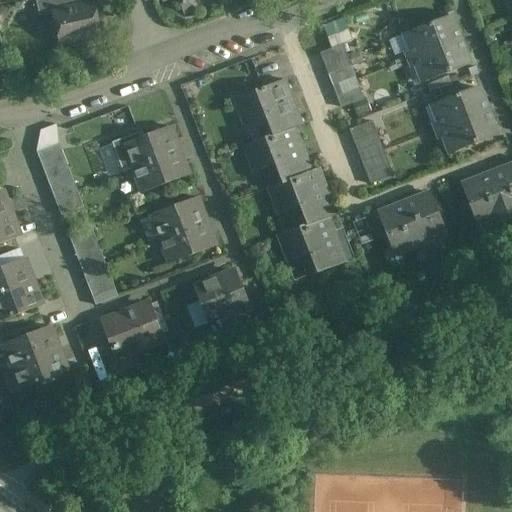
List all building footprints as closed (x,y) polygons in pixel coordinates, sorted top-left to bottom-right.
[(76,0),(35,0),(39,17),(53,14),(53,13),(78,7),(76,0)] [(78,7),(53,13),(53,14),(54,19),(50,22),(54,38),(59,40),(60,46),(100,37),(93,4),(78,7)] [(449,17),(405,34),(412,50),(403,54),(406,62),(459,42),(449,17)] [(348,30),(327,39),(331,50),(342,46),(352,42),(348,30)] [(459,42),(406,62),(409,69),(418,66),(424,83),(468,66),(459,42)] [(331,50),(320,54),(324,66),(347,57),(342,46),(331,50)] [(347,57),(324,66),(328,76),(351,67),(347,57)] [(351,67),(328,76),(332,87),(355,78),(351,67)] [(355,78),(332,87),(336,97),(359,89),(355,78)] [(285,81),(233,101),(242,123),(268,112),(277,134),(277,135),(295,128),(295,129),(302,126),(285,81)] [(476,88),(433,105),(439,121),(442,129),(486,113),(476,88)] [(359,89),(336,97),(341,108),(363,100),(359,89)] [(486,113),(442,129),(445,137),(451,154),(495,137),(486,113)] [(439,121),(430,125),(434,133),(442,129),(439,121)] [(372,122),(349,131),(354,142),(376,133),(372,122)] [(170,127),(142,138),(140,133),(111,144),(112,146),(113,145),(123,172),(123,173),(133,170),(175,153),(171,143),(176,141),(170,127)] [(295,128),(277,135),(277,134),(243,148),(251,170),(278,160),(287,182),(287,183),(312,173),(295,129),(295,128)] [(442,129),(434,133),(437,141),(445,137),(442,129)] [(376,133),(354,142),(358,153),(380,144),(376,133)] [(59,144),(37,153),(41,164),(63,155),(59,144)] [(380,144),(358,153),(362,163),(384,155),(380,144)] [(175,153),(133,170),(142,194),(189,176),(184,162),(179,163),(175,153)] [(63,155),(41,164),(45,174),(67,166),(63,155)] [(384,155),(362,163),(366,174),(388,165),(384,155)] [(388,165),(366,174),(370,185),(393,176),(388,165)] [(67,166),(45,174),(49,185),(71,176),(67,166)] [(511,166),(491,174),(507,215),(511,213),(511,166)] [(312,173),(287,183),(287,182),(267,190),(276,212),(303,202),(312,224),(312,225),(330,218),(329,218),(337,215),(320,170),(312,173)] [(491,174),(466,184),(480,221),(485,223),(507,215),(491,174)] [(71,176),(49,185),(53,195),(75,186),(71,176)] [(75,186),(53,195),(57,205),(79,197),(75,186)] [(431,193),(404,204),(420,245),(442,236),(445,230),(431,193)] [(79,197),(57,205),(61,216),(83,208),(79,197)] [(198,198),(151,216),(160,240),(202,224),(198,214),(203,212),(198,198)] [(404,204),(378,214),(393,251),(398,253),(420,245),(404,204)] [(6,216),(0,218),(0,245),(15,239),(11,229),(16,227),(11,214),(6,216)] [(330,218),(312,225),(312,224),(277,237),(286,260),(313,250),(322,272),(347,263),(330,218)] [(202,224),(160,240),(170,265),(216,247),(211,233),(206,234),(202,224)] [(91,226),(68,235),(72,246),(95,238),(91,226)] [(95,238),(72,246),(76,256),(99,248),(95,238)] [(99,248),(76,256),(80,267),(103,258),(99,248)] [(103,258),(80,267),(84,277),(107,269),(103,258)] [(24,260),(0,269),(0,295),(28,285),(24,274),(29,272),(24,260)] [(107,269),(84,277),(88,288),(111,279),(107,269)] [(234,272),(195,287),(210,324),(249,309),(234,272)] [(111,279),(88,288),(93,299),(115,290),(111,279)] [(28,285),(0,295),(0,322),(37,308),(33,297),(38,295),(33,283),(28,285)] [(149,305),(103,323),(114,351),(121,348),(131,353),(162,340),(149,305)] [(50,327),(3,345),(12,368),(54,352),(50,342),(55,340),(50,327)] [(54,352),(12,368),(21,391),(63,375),(59,364),(64,362),(59,350),(54,352)]
